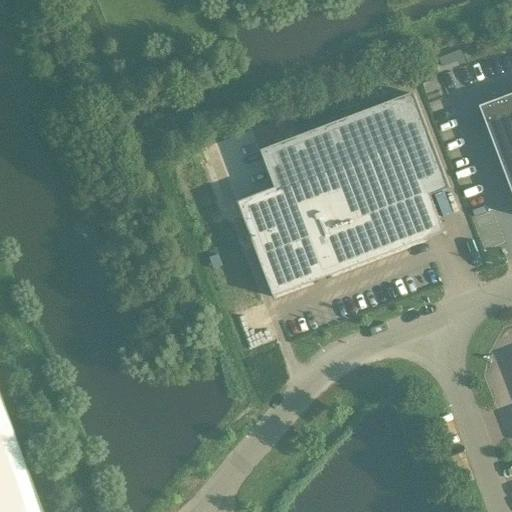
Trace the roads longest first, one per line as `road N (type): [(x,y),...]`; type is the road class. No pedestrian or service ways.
road 1 (unclassified): [(201,511),(333,363),(429,325)]
road 2 (unclassified): [(499,511),(429,325)]
